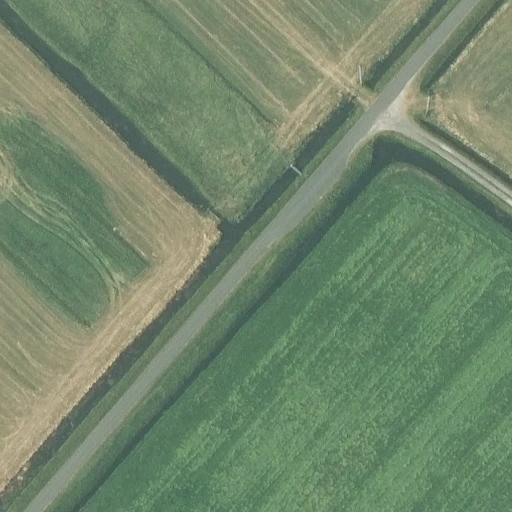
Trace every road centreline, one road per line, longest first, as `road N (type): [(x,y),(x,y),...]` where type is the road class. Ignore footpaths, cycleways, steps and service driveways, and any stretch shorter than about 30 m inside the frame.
road 1 (unclassified): [(31,511),(468,0)]
road 2 (track): [(375,111),(511,201)]
road 3 (track): [(336,79),(375,111),(451,102)]
